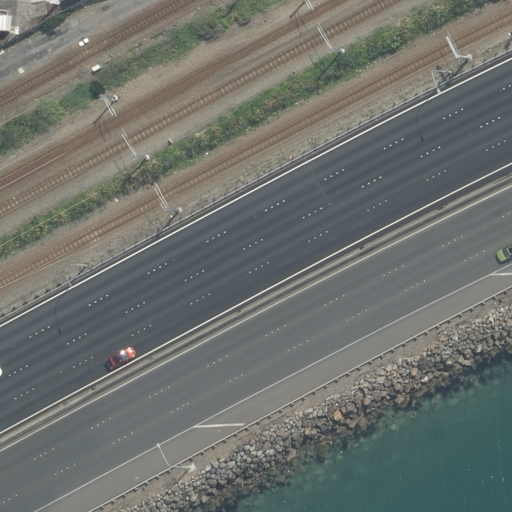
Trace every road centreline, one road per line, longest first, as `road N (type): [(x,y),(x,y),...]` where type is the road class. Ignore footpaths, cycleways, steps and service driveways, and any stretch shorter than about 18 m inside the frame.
road 1 (motorway): [(0,408),(390,198),(511,142)]
road 2 (motorway): [(511,214),(0,479)]
